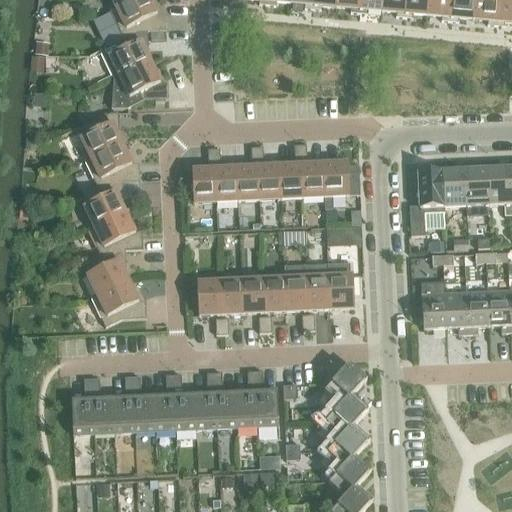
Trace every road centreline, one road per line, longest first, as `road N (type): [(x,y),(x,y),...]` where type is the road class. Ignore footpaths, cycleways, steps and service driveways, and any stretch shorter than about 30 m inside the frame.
road 1 (residential): [(177,363),(171,155),(186,136),(205,135)]
road 2 (residential): [(177,363),(389,352)]
road 3 (residential): [(380,144),(389,352)]
road 4 (residential): [(205,135),(360,128),(380,144)]
road 5 (residential): [(205,135),(200,0)]
road 6 (residential): [(390,377),(396,511)]
road 7 (residential): [(511,134),(380,144)]
road 8 (residential): [(390,377),(511,372)]
